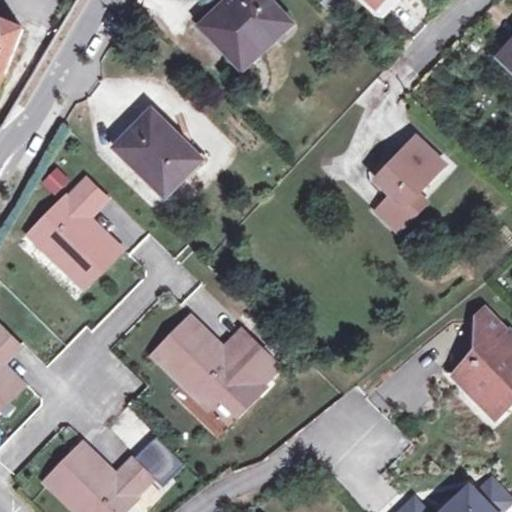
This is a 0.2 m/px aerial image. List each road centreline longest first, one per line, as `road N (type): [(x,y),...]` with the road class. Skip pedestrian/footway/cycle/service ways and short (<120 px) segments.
road 1 (residential): [(0,478),(171,286)]
road 2 (unclassified): [(0,176),(104,0)]
road 3 (residential): [(202,511),(321,437),(357,450)]
